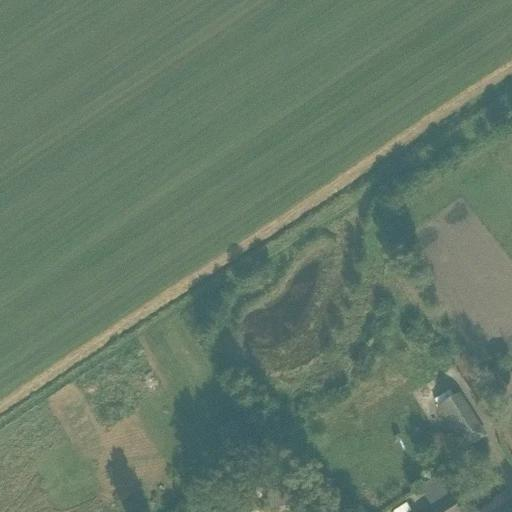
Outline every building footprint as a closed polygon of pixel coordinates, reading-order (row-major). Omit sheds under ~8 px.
[(438,407),(464,449),(485,437),(459,393),(438,407)] [(263,448),(243,417),(219,433),(238,463),(263,448)] [(277,474),(264,478),(268,492),(281,488),(277,474)] [(509,511),(511,510),(511,498),(508,492),(493,502),(497,509),(493,511),(509,511)] [(457,511),(449,500),(430,511),(457,511)]
